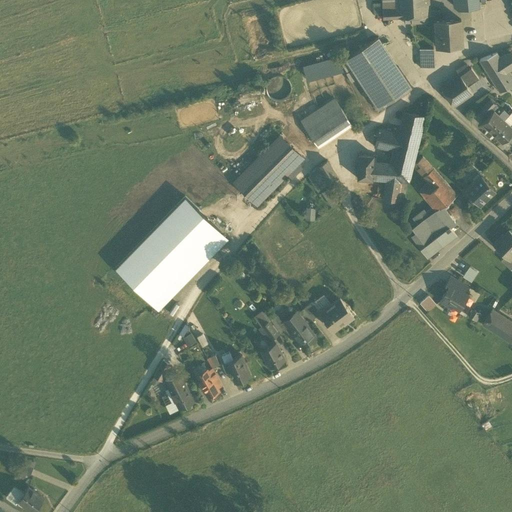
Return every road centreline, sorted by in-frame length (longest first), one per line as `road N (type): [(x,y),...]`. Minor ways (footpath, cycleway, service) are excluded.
road 1 (residential): [(511,165),(426,87),(314,160),(200,286),(97,462)]
road 2 (residential): [(97,462),(218,412),(348,344),(403,296)]
road 3 (residential): [(403,296),(511,196)]
road 4 (residential): [(403,296),(479,378),(511,376)]
road 5 (unknown): [(343,178),(403,296)]
